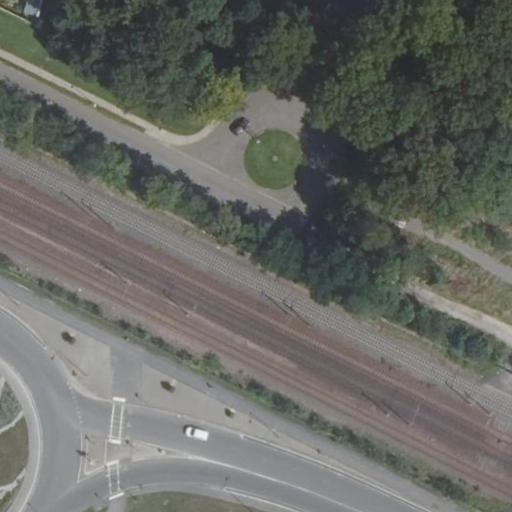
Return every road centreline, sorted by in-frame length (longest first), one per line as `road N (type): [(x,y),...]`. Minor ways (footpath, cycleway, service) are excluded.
road 1 (residential): [(0,76),(150,152),(189,167),(232,167)]
road 2 (secondary): [(226,465),(48,399)]
road 3 (secondary): [(49,511),(119,477),(226,465)]
road 4 (residential): [(232,167),(244,190),(268,201),(304,185),(311,147),(295,126),(269,120)]
road 5 (residential): [(354,0),(287,73),(269,120)]
road 6 (secondary): [(226,465),(362,511)]
